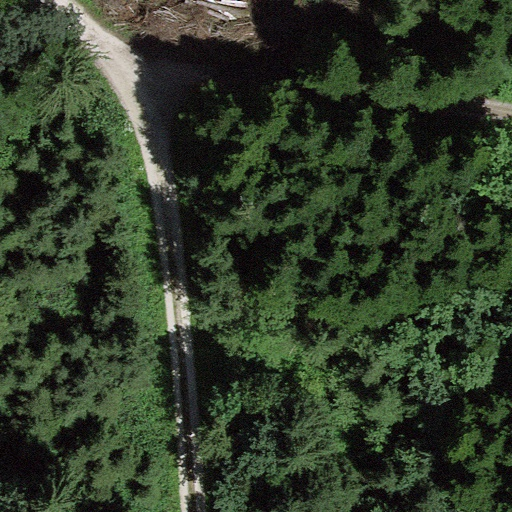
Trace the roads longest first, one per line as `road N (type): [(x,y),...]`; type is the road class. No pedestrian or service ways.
road 1 (track): [(202,511),(181,243),(157,131),(101,37)]
road 2 (track): [(101,37),(203,72),(511,120)]
